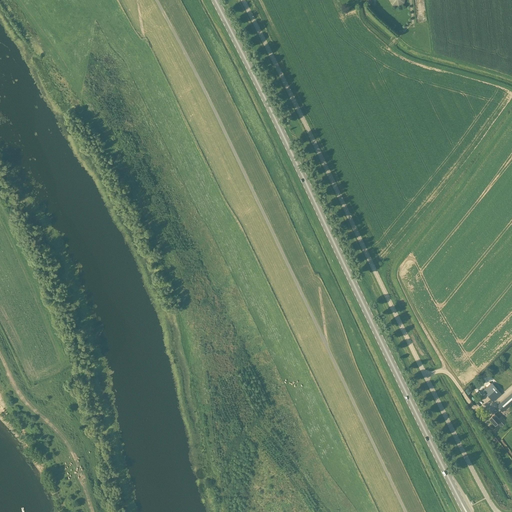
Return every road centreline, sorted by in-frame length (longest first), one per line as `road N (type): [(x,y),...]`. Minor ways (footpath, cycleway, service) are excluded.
road 1 (unclassified): [(497,511),(243,0)]
road 2 (secondary): [(467,511),(215,0)]
road 3 (track): [(0,353),(20,398),(64,433),(91,511)]
